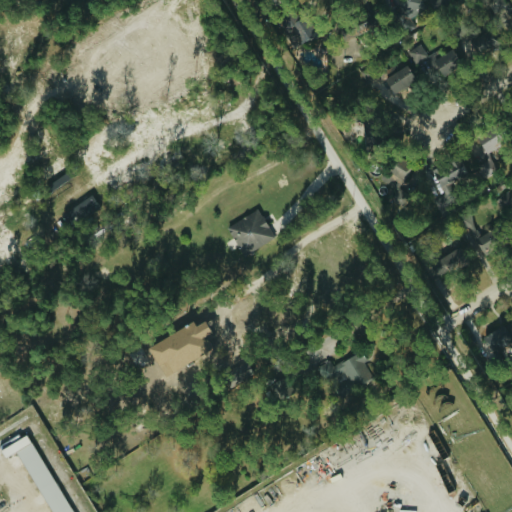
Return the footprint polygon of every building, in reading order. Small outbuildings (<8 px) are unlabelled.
[(511,11),(503,18),(511,30),(511,11)] [(300,17),(291,21),(286,12),(274,18),(289,49),(311,38),(300,17)] [(492,32),(470,37),(474,55),(496,50),(492,32)] [(448,49),(435,57),(432,52),(425,56),(417,44),(404,52),(412,64),(420,59),(433,80),(458,64),(448,49)] [(379,79),(388,95),(412,81),(404,65),(394,70),(392,65),(382,71),(385,76),(379,79)] [(358,120),(363,148),(378,146),(374,117),(358,120)] [(473,137),(482,154),(498,145),(489,128),(473,137)] [(378,169),(400,183),(410,167),(388,154),(378,169)] [(430,180),(439,191),(463,171),(455,160),(430,180)] [(503,215),(511,211),(511,199),(508,192),(495,198),(503,215)] [(58,214),(67,229),(98,210),(89,195),(58,214)] [(224,228),(241,257),(272,238),(255,209),(224,228)] [(456,222),(471,255),(492,245),(486,231),(477,236),(468,217),(456,222)] [(437,262),(448,275),(465,259),(454,246),(437,262)] [(508,353),(509,354),(511,352),(511,330),(508,322),(489,331),(494,343),(485,347),(491,361),(508,353)] [(205,353),(191,325),(164,338),(165,340),(153,345),(162,363),(166,361),(171,370),(205,353)] [(371,378),(357,352),(329,366),(327,363),(315,368),(323,384),(342,375),(349,389),(371,378)] [(231,381),(247,374),(243,365),(227,372),(231,381)] [(295,383),(287,372),(266,387),(274,399),(295,383)] [(50,511),(70,511),(28,431),(0,446),(0,453),(2,458),(18,449),(50,511)]
